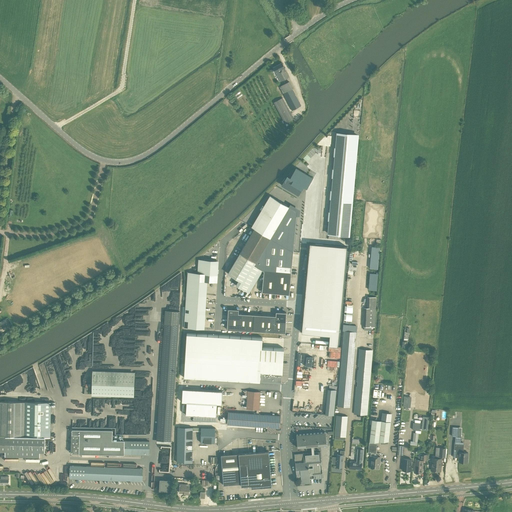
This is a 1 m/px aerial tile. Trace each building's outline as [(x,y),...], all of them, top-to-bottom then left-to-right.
[(282,63),(278,64),(273,67),(280,81),(289,77),(282,63)] [(292,110),(300,106),(291,88),(292,88),(289,82),(280,86),(283,93),(286,91),(288,95),(285,96),(292,110)] [(285,123),(293,119),(282,98),(274,102),(285,123)] [(328,234),(348,235),(357,135),(337,133),(328,234)] [(308,161),(315,154),(312,151),(305,158),(308,161)] [(288,175),(282,185),(298,194),(302,188),(303,185),(307,187),(312,178),(296,168),(291,177),(288,175)] [(263,292),(262,292),(289,294),(297,211),(273,197),(228,273),(238,279),(236,285),(248,293),(251,290),(263,292)] [(329,345),(338,346),(347,247),(310,243),(302,333),(330,335),(329,345)] [(216,261),(199,260),(198,273),(188,273),(184,327),(202,328),(205,274),(215,275),(216,268),(216,261)] [(369,290),(377,290),(378,273),(370,273),(369,290)] [(364,308),(363,326),(375,327),(377,297),(368,297),(368,308),(364,308)] [(286,312),(276,312),(276,316),(238,314),(239,310),(228,309),(227,329),(285,333),(286,312)] [(165,310),(164,324),(158,421),(161,421),(160,440),(171,441),(179,325),(180,311),(165,310)] [(0,322),(0,326),(0,328),(11,322),(8,318),(0,322)] [(337,406),(349,407),(356,332),(344,331),(337,406)] [(188,332),(184,378),(259,384),(259,381),(261,381),(262,383),(266,381),(267,383),(271,381),(272,383),(276,381),(277,383),(280,381),(282,383),(278,376),(278,374),(281,374),(283,348),(261,347),(262,337),(188,332)] [(366,415),(372,350),(360,349),(354,414),(366,415)] [(93,372),(92,393),(134,395),(135,374),(93,372)] [(206,403),(217,404),(221,404),(222,391),(182,389),(181,402),(186,402),(196,402),(206,403)] [(381,397),(382,389),(374,389),(374,397),(381,397)] [(259,409),(260,392),(248,391),(247,409),(259,409)] [(403,407),(411,407),(411,396),(404,395),(403,407)] [(1,401),(0,401),(0,435),(5,436),(5,456),(40,457),(40,452),(45,452),(46,437),(51,437),(51,402),(26,402),(1,401)] [(186,402),(185,415),(195,415),(196,402),(186,402)] [(205,416),(206,403),(196,402),(195,415),(205,416)] [(217,404),(206,403),(205,416),(216,417),(217,404)] [(326,404),(325,414),(334,415),(335,405),(326,404)] [(227,424),(268,427),(267,432),(275,433),(275,428),(279,428),(280,416),(228,412),(227,424)] [(389,441),(391,422),(392,414),(382,413),(381,424),(372,423),(373,420),(372,420),(369,443),(377,443),(378,443),(378,442),(389,441)] [(346,437),(347,416),(337,415),(335,436),(346,437)] [(193,427),(178,427),(177,462),(192,463),(193,427)] [(201,442),(215,443),(215,428),(201,427),(201,442)] [(149,454),(150,441),(112,441),(112,430),(72,430),(72,434),(71,453),(149,454)] [(322,472),(322,470),(321,452),(314,452),(314,446),(327,445),(326,432),(296,434),(298,448),(311,447),(312,453),(294,454),(296,477),(301,477),(301,483),(310,483),(310,478),(323,477),(322,472)] [(369,443),(368,452),(371,453),(370,456),(372,456),(371,468),(378,469),(379,461),(380,461),(380,457),(377,457),(378,456),(376,453),(376,444),(369,443)] [(170,471),(172,446),(162,445),(162,452),(165,452),(164,465),(160,465),(160,471),(170,471)] [(468,462),(468,453),(463,452),(463,446),(454,445),(454,455),(459,455),(459,462),(463,462),(463,463),(467,463),(467,462),(468,462)] [(357,462),(350,461),(349,469),(354,469),(354,468),(361,469),(362,459),(363,459),(363,449),(358,448),(357,462)] [(272,486),(270,461),(269,451),(221,455),(223,485),(241,484),(241,486),(251,485),(251,488),(272,486)] [(342,467),(343,453),(340,453),(340,455),(337,455),(337,458),(333,457),(332,463),(336,463),(336,466),(337,467),(341,468),(341,467),(342,467)] [(423,461),(423,460),(426,460),(426,454),(421,454),(421,460),(415,460),(414,473),(422,473),(423,461)] [(441,471),(441,459),(432,458),(431,471),(441,471)] [(411,459),(403,459),(402,470),(410,471),(411,459)] [(143,468),(70,465),(70,477),(142,481),(143,468)] [(170,491),(170,481),(160,480),(160,490),(170,491)] [(189,493),(189,486),(186,486),(187,484),(180,484),(179,492),(189,493)]
